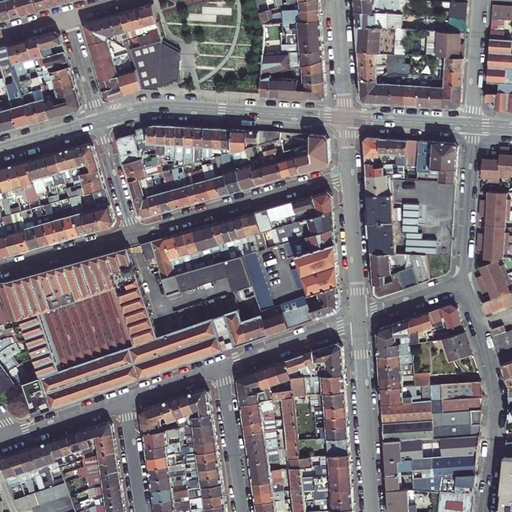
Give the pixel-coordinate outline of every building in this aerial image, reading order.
[(12,18),(6,0),(4,0),(0,1),(0,10),(3,20),(12,18)] [(21,15),(16,0),(6,0),(12,18),(21,15)] [(16,0),(21,15),(29,13),(24,0),(16,0)] [(39,10),(36,0),(24,0),(29,13),(39,10)] [(49,8),(46,0),(36,0),(39,10),(49,8)] [(291,9),(320,7),(320,0),(303,0),(300,1),(290,4),(291,9)] [(354,0),(355,11),(401,14),(402,0),(354,0)] [(468,3),(451,3),(450,17),(467,18),(468,3)] [(139,8),(145,27),(149,34),(150,35),(152,43),(162,40),(159,29),(152,4),(139,8)] [(491,20),(511,21),(511,20),(511,7),(492,6),(491,20)] [(285,22),(321,19),(320,7),(291,9),(284,10),(284,11),(282,11),(282,15),(285,15),(285,22)] [(139,8),(130,10),(136,29),(145,27),(139,8)] [(121,13),(126,31),(129,40),(130,44),(130,46),(131,49),(141,46),(142,46),(140,36),(136,29),(130,10),(121,13)] [(274,20),(272,14),(271,10),(270,10),(266,11),(260,12),(263,23),(276,22),(276,20),(274,20)] [(401,14),(355,11),(356,26),(396,29),(400,29),(401,14)] [(121,13),(112,15),(117,34),(121,32),(126,31),(121,13)] [(112,15),(103,18),(108,36),(117,34),(112,15)] [(467,18),(450,17),(449,32),(461,33),(466,33),(467,18)] [(93,21),(98,39),(108,36),(103,18),(93,21)] [(321,19),(285,22),(283,22),(284,33),(286,33),(322,31),(321,19)] [(98,39),(93,21),(84,23),(89,42),(98,39)] [(263,23),(265,29),(263,76),(272,74),(292,68),(295,68),(324,59),(323,41),(300,43),(293,43),(287,44),(286,33),(284,33),(283,22),(276,22),(263,23)] [(356,26),(358,52),(386,54),(389,54),(395,54),(396,29),(356,26)] [(45,57),(48,69),(49,72),(51,72),(70,66),(61,36),(54,31),(39,36),(44,55),(50,53),(48,47),(54,45),(57,53),(45,57)] [(323,41),(322,31),(286,33),(287,44),(293,43),(293,37),(300,37),(300,43),(323,41)] [(449,32),(438,32),(436,57),(439,57),(441,57),(464,59),(465,49),(461,49),(461,44),(461,33),(449,32)] [(494,112),(511,112),(511,84),(505,84),(505,79),(511,79),(511,53),(511,54),(511,44),(511,40),(503,40),(504,32),(491,32),(487,84),(499,85),(498,95),(487,95),(486,103),(494,112)] [(149,34),(140,36),(142,46),(151,43),(152,43),(150,35),(149,34)] [(44,55),(39,36),(28,39),(34,59),(39,57),(43,70),(48,69),(45,57),(44,55)] [(19,42),(24,62),(28,60),(31,70),(36,69),(34,59),(28,39),(19,42)] [(92,54),(110,48),(107,39),(89,44),(92,54)] [(137,70),(143,89),(159,90),(159,87),(160,70),(161,62),(161,57),(161,56),(162,43),(162,40),(152,43),(151,43),(142,46),(141,46),(131,49),(132,52),(133,55),(134,59),(135,61),(137,68),(137,70)] [(20,82),(26,81),(21,63),(24,62),(19,42),(9,44),(20,82)] [(179,79),(181,53),(162,43),(161,56),(161,57),(161,62),(160,70),(159,87),(179,79)] [(0,62),(4,78),(10,100),(18,127),(31,123),(23,95),(21,88),(20,82),(9,44),(0,46),(0,62)] [(92,54),(95,63),(113,57),(110,48),(92,54)] [(376,58),(386,59),(386,54),(358,52),(359,66),(376,67),(377,65),(378,65),(378,63),(376,63),(376,58)] [(365,102),(391,104),(392,84),(395,84),(395,82),(395,79),(395,74),(404,75),(409,75),(410,72),(412,72),(413,55),(395,54),(389,54),(386,54),(386,59),(387,62),(387,63),(387,66),(387,68),(387,72),(384,74),(378,79),(378,81),(360,80),(361,99),(365,102)] [(113,57),(95,63),(96,68),(98,72),(116,66),(113,57)] [(446,69),(446,71),(463,72),(464,59),(441,57),(441,68),(446,69)] [(304,74),(325,71),(324,59),(295,68),(296,72),(297,75),(304,74)] [(360,80),(378,81),(378,79),(384,74),(383,66),(378,65),(377,65),(376,67),(359,66),(360,80)] [(53,79),(54,80),(73,75),(72,72),(70,66),(51,72),(53,79)] [(98,72),(100,81),(111,78),(116,76),(118,75),(116,66),(98,72)] [(134,92),(143,89),(137,70),(128,72),(134,92)] [(326,81),(325,71),(304,74),(304,82),(326,81)] [(463,72),(446,71),(445,85),(448,85),(462,86),(463,72)] [(125,95),(134,92),(128,72),(119,75),(120,78),(122,85),(125,95)] [(271,97),(272,78),(272,74),(263,76),(262,96),(271,97)] [(56,89),(75,83),(73,75),(54,80),(56,87),(56,89)] [(116,76),(111,78),(100,81),(106,99),(110,101),(125,95),(122,85),(120,78),(119,75),(118,75),(116,76)] [(391,104),(405,105),(407,86),(407,78),(409,78),(409,75),(404,75),(404,78),(402,78),(402,85),(398,85),(398,82),(395,82),(395,84),(392,84),(391,104)] [(418,106),(420,76),(416,76),(416,78),(414,78),(414,86),(407,86),(405,105),(418,106)] [(431,106),(432,87),(432,77),(428,77),(428,81),(423,81),(423,76),(420,76),(418,106),(431,106)] [(282,78),(272,78),(271,97),(281,97),(282,78)] [(292,79),(282,78),(281,97),(291,98),(292,79)] [(292,79),(291,98),(300,98),(301,88),(300,88),(299,79),(292,79)] [(326,91),(326,81),(304,82),(305,89),(305,90),(326,91)] [(56,89),(58,97),(78,92),(75,83),(56,89)] [(447,96),(448,85),(445,85),(445,88),(444,107),(457,108),(461,105),(462,98),(447,96)] [(462,86),(448,85),(447,96),(462,98),(462,86)] [(444,107),(445,88),(432,87),(431,106),(444,107)] [(305,90),(305,89),(301,88),(300,98),(323,100),(327,97),(326,91),(305,90)] [(36,101),(35,102),(41,120),(50,118),(45,101),(43,94),(43,91),(42,89),(38,90),(39,93),(34,94),(36,101)] [(58,97),(60,103),(63,102),(67,113),(73,111),(80,110),(82,106),(81,105),(78,92),(58,97)] [(28,93),(23,95),(31,123),(41,120),(35,102),(31,103),(28,93)] [(45,101),(50,118),(59,115),(55,104),(54,99),(45,101)] [(0,131),(18,127),(10,100),(3,102),(2,100),(0,100),(0,131)] [(67,113),(63,102),(60,103),(55,104),(59,115),(67,113)] [(148,143),(144,152),(149,154),(152,144),(157,144),(158,125),(155,125),(148,126),(148,136),(148,143)] [(167,144),(167,126),(158,125),(157,144),(165,144),(167,144)] [(122,156),(139,151),(136,140),(148,136),(148,126),(136,130),(137,133),(119,138),(118,141),(122,156)] [(176,126),(167,126),(167,144),(165,144),(165,148),(165,160),(175,161),(175,149),(176,145),(176,139),(176,126)] [(176,139),(176,145),(185,146),(186,126),(176,126),(176,139)] [(186,126),(185,146),(195,146),(195,127),(186,126)] [(204,128),(195,127),(195,146),(195,147),(194,163),(201,161),(203,161),(204,147),(204,128)] [(214,128),(204,128),(204,147),(203,161),(211,158),(212,158),(212,151),(212,147),(213,147),(214,128)] [(223,129),(214,128),(213,147),(222,148),(223,129)] [(232,129),(223,129),(222,148),(222,150),(222,155),(231,153),(231,149),(232,129)] [(234,156),(237,156),(236,152),(241,151),(243,158),(250,157),(247,149),(248,130),(232,129),(231,149),(231,153),(232,153),(234,156)] [(247,149),(252,147),(252,141),(256,141),(256,146),(259,145),(260,131),(248,130),(247,149)] [(259,145),(266,144),(275,141),(281,139),(281,132),(260,131),(259,145)] [(326,135),(312,134),(312,137),(312,144),(296,149),(302,173),(328,166),(331,161),(329,139),(326,135)] [(379,156),(380,138),(368,137),(365,141),(366,162),(375,162),(374,156),(379,156)] [(396,164),(404,165),(406,165),(407,140),(380,138),(379,156),(379,163),(385,163),(385,154),(397,155),(396,164)] [(418,179),(421,141),(407,140),(406,165),(404,165),(404,173),(404,178),(418,179)] [(421,141),(418,179),(456,181),(458,147),(455,143),(421,141)] [(89,143),(83,145),(88,163),(90,168),(91,171),(100,169),(93,145),(89,143)] [(83,145),(74,147),(80,166),(88,163),(83,145)] [(82,174),(80,166),(74,147),(65,150),(71,169),(72,173),(73,176),(74,176),(82,174)] [(511,156),(509,156),(509,149),(500,148),(500,154),(492,153),(491,160),(483,159),(482,179),(488,180),(488,183),(498,184),(499,179),(510,179),(510,175),(511,175),(511,156)] [(302,173),(296,149),(289,151),(287,153),(294,175),(302,173)] [(57,152),(62,171),(71,169),(65,150),(57,152)] [(124,163),(143,157),(142,157),(141,151),(139,151),(122,156),(124,163)] [(62,171),(57,152),(47,155),(53,175),(57,173),(59,181),(61,180),(66,199),(70,198),(67,188),(64,179),(62,171)] [(244,189),(237,168),(230,170),(230,164),(228,158),(234,156),(232,153),(231,153),(222,155),(221,156),(222,159),(224,167),(232,193),(244,189)] [(294,175),(287,153),(285,154),(279,156),(278,156),(284,178),(294,175)] [(43,177),(53,175),(47,155),(38,158),(43,177)] [(284,178),(278,156),(270,158),(276,180),(284,178)] [(124,163),(127,172),(145,166),(146,168),(158,165),(157,158),(143,158),(143,157),(124,163)] [(258,185),(252,163),(250,157),(243,158),(238,159),(239,160),(241,161),(244,160),(246,166),(237,168),(244,189),(258,185)] [(43,177),(38,158),(28,160),(34,180),(38,179),(40,186),(42,185),(43,189),(46,187),(43,177)] [(276,180),(270,158),(260,161),(267,183),(276,180)] [(34,196),(38,195),(34,180),(28,160),(18,163),(27,193),(33,191),(34,196)] [(267,183),(260,161),(252,163),(258,185),(267,183)] [(366,162),(367,175),(385,174),(383,165),(375,165),(375,162),(366,162)] [(27,193),(18,163),(9,166),(15,188),(17,194),(17,196),(23,194),(24,198),(28,197),(27,193)] [(393,174),(404,173),(404,165),(396,164),(393,164),(393,174)] [(129,181),(140,178),(145,176),(154,174),(160,172),(158,165),(146,168),(145,166),(127,172),(129,181)] [(0,172),(5,191),(15,188),(9,166),(0,168),(0,172)] [(232,193),(224,167),(214,170),(216,177),(221,196),(232,193)] [(82,174),(74,176),(77,186),(83,184),(103,179),(100,169),(91,171),(87,172),(82,174)] [(202,201),(197,182),(194,173),(185,175),(187,185),(193,204),(202,201)] [(385,174),(367,175),(368,194),(392,194),(393,194),(392,178),(400,179),(404,179),(404,178),(404,173),(393,174),(392,174),(388,174),(385,174)] [(221,196),(216,177),(206,180),(212,198),(221,196)] [(146,197),(144,191),(143,187),(148,186),(147,182),(142,184),(140,178),(129,181),(135,200),(146,197)] [(80,195),(89,193),(93,191),(97,190),(100,189),(106,188),(103,179),(83,184),(84,188),(82,188),(82,189),(72,192),(70,187),(67,188),(70,198),(80,195)] [(212,198),(206,180),(197,182),(202,201),(212,198)] [(158,193),(160,193),(158,187),(155,187),(153,181),(147,182),(148,186),(149,189),(151,196),(149,196),(151,202),(154,214),(164,212),(158,193)] [(193,204),(187,185),(178,188),(183,206),(193,204)] [(102,207),(97,208),(104,229),(112,226),(115,222),(106,188),(100,189),(103,201),(101,202),(102,207)] [(178,188),(168,190),(173,209),(183,206),(178,188)] [(173,209),(168,190),(160,193),(158,193),(164,212),(173,209)] [(329,191),(313,195),(315,204),(311,205),(315,216),(334,211),(333,194),(329,191)] [(491,260),(492,263),(497,261),(503,258),(503,254),(507,255),(509,234),(505,234),(505,221),(509,222),(511,201),(507,201),(507,195),(488,193),(487,202),(480,201),(479,218),(486,219),(485,235),(478,234),(477,251),(484,251),(483,260),(491,260)] [(15,213),(22,211),(20,206),(17,196),(17,194),(14,196),(17,207),(10,209),(12,214),(15,213)] [(397,253),(392,194),(368,194),(372,252),(397,253)] [(315,204),(313,195),(303,198),(308,218),(315,216),(311,205),(315,204)] [(144,217),(154,214),(151,202),(149,196),(146,197),(135,200),(139,215),(144,217)] [(5,216),(12,214),(10,209),(7,197),(4,198),(7,210),(1,211),(2,217),(5,216)] [(41,206),(50,203),(51,203),(49,198),(39,201),(41,206)] [(303,198),(293,201),(296,212),(292,213),(294,222),(308,218),(303,198)] [(41,206),(39,201),(30,203),(31,209),(35,208),(41,206)] [(87,201),(82,203),(90,232),(104,229),(97,208),(88,211),(87,208),(89,207),(87,201)] [(293,201),(268,208),(274,228),(283,225),(290,223),(294,222),(292,213),(296,212),(293,201)] [(79,213),(75,214),(81,235),(90,232),(82,203),(81,202),(76,203),(79,213)] [(22,211),(31,209),(30,203),(20,206),(22,211)] [(404,204),(403,232),(407,233),(406,254),(437,255),(437,240),(422,239),(423,233),(419,233),(420,204),(404,204)] [(268,208),(256,211),(262,231),(274,228),(268,208)] [(81,235),(75,214),(73,209),(63,212),(65,217),(71,238),(81,235)] [(22,252),(32,249),(26,228),(23,216),(22,211),(15,213),(20,230),(17,231),(22,252)] [(256,211),(249,213),(255,233),(260,250),(267,248),(262,231),(256,211)] [(290,223),(296,239),(335,228),(334,211),(315,216),(308,218),(294,222),(290,223)] [(249,213),(242,215),(248,235),(253,252),(256,251),(260,250),(255,233),(249,213)] [(235,218),(241,237),(242,244),(243,246),(245,254),(253,252),(248,235),(242,215),(235,218)] [(65,217),(55,220),(61,241),(71,238),(65,217)] [(235,218),(228,219),(234,239),(241,237),(235,218)] [(234,239),(228,219),(221,221),(227,241),(234,239)] [(61,241),(55,220),(46,223),(51,243),(61,241)] [(221,221),(213,223),(219,243),(227,241),(221,221)] [(46,223),(36,225),(42,246),(51,243),(46,223)] [(219,243),(213,223),(205,226),(210,247),(216,246),(220,261),(224,260),(219,243)] [(13,254),(7,234),(5,225),(0,226),(1,229),(0,229),(2,236),(0,236),(0,248),(2,257),(13,254)] [(42,246),(36,225),(26,228),(32,249),(42,246)] [(288,242),(283,225),(274,228),(262,231),(267,248),(284,243),(288,242)] [(205,226),(195,229),(202,257),(205,266),(215,263),(213,258),(210,247),(205,226)] [(335,228),(296,239),(288,242),(284,243),(288,257),(336,243),(335,228)] [(195,229),(185,231),(193,260),(202,257),(195,229)] [(17,231),(7,234),(13,254),(22,252),(17,231)] [(185,231),(175,234),(181,256),(186,254),(189,265),(184,266),(186,271),(196,268),(193,260),(185,231)] [(181,256),(175,234),(165,237),(172,261),(175,260),(174,258),(181,256)] [(229,273),(234,287),(238,289),(252,285),(242,255),(224,260),(220,261),(217,262),(215,263),(205,266),(196,268),(186,271),(176,274),(172,261),(165,237),(142,244),(147,259),(157,256),(168,293),(229,273)] [(295,274),(337,260),(336,243),(290,256),(295,274)] [(36,314),(117,286),(112,273),(134,265),(128,247),(5,282),(18,319),(21,318),(36,314)] [(267,283),(256,251),(253,252),(245,254),(242,255),(252,285),(253,288),(267,283)] [(397,253),(372,252),(373,274),(385,273),(389,273),(392,274),(392,263),(407,262),(407,254),(397,253)] [(300,287),(308,285),(338,274),(337,260),(295,274),(300,287)] [(482,294),(488,292),(492,299),(496,298),(503,295),(510,292),(507,286),(510,285),(503,266),(500,267),(497,261),(492,263),(479,268),(482,276),(476,278),(482,294)] [(419,284),(430,280),(424,262),(413,266),(419,284)] [(117,286),(126,313),(148,305),(134,265),(112,273),(117,286)] [(406,269),(399,271),(405,289),(419,284),(413,266),(406,269)] [(380,297),(405,289),(399,271),(392,274),(393,276),(394,279),(386,282),(374,283),(375,294),(380,297)] [(386,282),(385,273),(373,274),(374,283),(386,282)] [(308,285),(310,294),(318,291),(339,284),(338,274),(308,285)] [(0,323),(18,319),(5,282),(0,283),(0,323)] [(275,306),(267,283),(253,288),(258,302),(261,310),(275,306)] [(341,307),(339,284),(318,291),(321,304),(311,307),(316,319),(338,312),(341,307)] [(126,313),(117,286),(36,314),(21,318),(41,376),(136,344),(126,313)] [(311,296),(308,297),(311,307),(321,304),(318,291),(310,294),(311,296)] [(510,292),(503,295),(508,305),(511,303),(511,293),(511,292),(510,292)] [(316,319),(311,307),(308,297),(307,295),(281,303),(290,328),(316,319)] [(503,295),(496,298),(500,308),(508,305),(503,295)] [(482,303),(486,314),(500,308),(496,298),(492,299),(482,303)] [(248,305),(252,317),(262,314),(261,310),(258,302),(248,305)] [(290,328),(281,303),(275,306),(261,310),(262,314),(269,334),(290,328)] [(451,304),(438,309),(442,320),(444,326),(444,327),(447,328),(449,327),(462,323),(458,308),(451,304)] [(126,313),(136,344),(159,337),(158,336),(148,305),(126,313)] [(159,337),(136,344),(41,376),(37,378),(22,383),(33,415),(251,341),(251,335),(245,320),(243,313),(241,313),(239,308),(167,332),(158,336),(159,337)] [(438,309),(411,318),(412,334),(412,338),(413,342),(413,343),(427,341),(426,332),(436,329),(434,323),(442,320),(438,309)] [(269,334),(262,314),(252,317),(259,338),(269,335),(269,334)] [(259,338),(252,317),(245,320),(251,335),(251,341),(259,338)] [(411,318),(403,321),(404,336),(412,334),(411,318)] [(434,323),(436,329),(444,326),(442,320),(434,323)] [(377,333),(378,345),(397,344),(397,337),(404,336),(403,321),(381,328),(377,333)] [(462,323),(449,327),(456,335),(465,332),(462,323)] [(491,329),(498,352),(510,347),(505,332),(503,325),(491,329)] [(465,332),(456,335),(445,339),(452,360),(473,354),(465,332)] [(378,345),(379,356),(413,354),(413,343),(413,342),(410,342),(406,343),(397,344),(378,345)] [(314,351),(316,361),(326,360),(327,366),(345,365),(343,347),(343,346),(338,343),(314,351)] [(305,354),(307,363),(316,361),(314,351),(305,354)] [(0,363),(12,355),(10,352),(5,355),(5,354),(0,357),(0,363)] [(297,357),(300,368),(302,374),(310,373),(309,368),(307,363),(305,354),(297,357)] [(379,356),(380,366),(402,365),(414,364),(413,354),(379,356)] [(0,363),(0,375),(7,371),(16,365),(18,363),(12,355),(0,363)] [(297,357),(287,360),(291,378),(298,377),(296,370),(300,368),(297,357)] [(287,360),(276,364),(281,382),(282,390),(292,388),(291,378),(287,360)] [(511,361),(502,364),(508,383),(508,386),(511,384),(511,361)] [(281,382),(276,364),(266,367),(272,385),(273,391),(282,390),(281,382)] [(345,365),(327,366),(328,375),(345,373),(345,365)] [(380,366),(380,377),(403,375),(402,365),(380,366)] [(311,376),(319,375),(319,371),(317,371),(316,366),(309,368),(310,373),(311,376)] [(266,367),(257,370),(262,384),(263,388),(272,385),(266,367)] [(238,380),(240,395),(253,393),(252,386),(262,384),(257,370),(241,376),(238,380)] [(11,376),(7,371),(0,375),(0,392),(15,382),(21,380),(22,383),(37,378),(34,371),(23,374),(21,372),(11,376)] [(307,378),(308,381),(310,381),(311,386),(323,385),(324,393),(324,392),(346,391),(345,373),(328,375),(322,375),(319,375),(311,376),(310,376),(310,378),(307,378)] [(415,378),(415,386),(430,385),(429,373),(415,374),(415,378)] [(380,377),(381,388),(404,387),(403,375),(380,377)] [(307,394),(305,378),(307,378),(307,376),(298,377),(291,378),(292,388),(293,395),(307,394)] [(481,380),(431,385),(432,396),(432,400),(433,413),(442,412),(471,410),(483,410),(484,397),(481,380)] [(381,388),(382,404),(422,401),(421,389),(423,389),(423,394),(426,396),(432,396),(431,385),(430,385),(415,386),(404,387),(381,388)] [(205,388),(188,394),(194,411),(201,409),(202,414),(212,412),(209,391),(205,388)] [(274,395),(275,399),(282,398),(293,396),(293,395),(292,388),(282,390),(273,391),(274,395)] [(326,406),(347,404),(346,391),(324,392),(325,397),(326,406)] [(240,395),(241,404),(259,401),(258,393),(253,393),(240,395)] [(188,394),(180,397),(186,414),(194,411),(188,394)] [(282,398),(283,407),(295,406),(294,404),(293,396),(282,398)] [(186,414),(180,397),(171,400),(177,417),(185,414),(186,414)] [(241,404),(243,414),(270,410),(270,411),(273,410),(273,409),(272,399),(267,400),(259,401),(241,404)] [(171,400),(162,403),(168,419),(168,421),(170,424),(170,425),(172,424),(174,428),(179,427),(181,427),(177,417),(171,400)] [(382,404),(383,423),(433,420),(433,413),(432,400),(422,401),(382,404)] [(143,423),(161,417),(164,416),(165,420),(168,419),(162,403),(144,409),(141,413),(143,423)] [(348,414),(347,404),(326,406),(326,416),(348,414)] [(283,407),(284,417),(296,416),(295,406),(283,407)] [(270,410),(243,414),(244,424),(264,421),(263,417),(271,416),(271,417),(274,417),(274,413),(270,414),(270,411),(270,410)] [(472,425),(471,410),(442,412),(433,413),(433,420),(435,438),(480,434),(481,424),(472,425)] [(483,410),(471,410),(472,425),(481,424),(483,410)] [(189,425),(194,425),(214,422),(212,412),(202,414),(198,414),(195,415),(193,415),(193,421),(189,422),(189,425)] [(326,416),(327,426),(349,425),(348,414),(326,416)] [(296,416),(284,417),(285,427),(297,426),(296,416)] [(143,423),(144,432),(164,429),(162,423),(161,417),(143,423)] [(264,421),(244,424),(246,433),(276,429),(275,428),(274,419),(274,417),(271,417),(271,420),(264,421)] [(433,420),(383,423),(384,441),(401,440),(435,438),(433,420)] [(86,429),(89,438),(94,436),(96,436),(114,432),(113,424),(108,421),(86,429)] [(195,433),(215,430),(214,422),(194,425),(194,430),(186,431),(185,426),(183,426),(181,427),(179,427),(180,435),(180,438),(183,438),(183,435),(195,433)] [(349,425),(327,426),(328,437),(349,436),(349,425)] [(297,426),(285,427),(287,438),(298,437),(297,426)] [(144,432),(146,447),(166,444),(169,444),(168,435),(171,436),(180,435),(179,427),(174,428),(171,428),(164,429),(144,432)] [(86,429),(77,432),(83,448),(92,445),(89,438),(86,429)] [(276,429),(246,433),(247,443),(273,439),(273,440),(277,439),(276,429)] [(196,442),(216,439),(215,430),(195,433),(196,442)] [(77,432),(69,435),(74,451),(78,461),(83,459),(85,458),(84,455),(83,448),(77,432)] [(96,436),(98,444),(116,441),(114,432),(96,436)] [(401,440),(402,457),(405,457),(406,460),(413,459),(478,455),(480,434),(435,438),(401,440)] [(69,435),(60,438),(66,454),(69,463),(70,463),(78,461),(74,451),(69,435)] [(349,436),(328,437),(320,438),(317,438),(308,438),(308,443),(326,441),(327,440),(328,440),(328,446),(327,447),(327,451),(329,452),(329,454),(350,453),(349,436)] [(298,439),(298,437),(287,438),(288,448),(299,446),(299,444),(298,439)] [(51,441),(57,457),(60,466),(69,463),(66,454),(60,438),(51,441)] [(182,452),(183,454),(218,449),(216,439),(196,442),(197,447),(182,450),(182,452)] [(273,442),(273,440),(273,439),(247,443),(248,452),(268,449),(274,448),(274,446),(278,445),(277,441),(273,442)] [(384,441),(387,479),(400,478),(400,473),(414,472),(413,459),(406,460),(405,457),(402,457),(401,440),(384,441)] [(51,441),(41,444),(51,471),(54,470),(53,468),(60,466),(57,457),(51,441)] [(99,453),(117,451),(116,441),(98,444),(99,453)] [(146,447),(148,457),(175,453),(182,452),(182,450),(181,444),(181,442),(175,443),(175,446),(172,447),(172,448),(167,449),(166,444),(146,447)] [(41,444),(31,447),(40,473),(45,472),(48,481),(43,483),(45,489),(48,488),(54,485),(56,485),(54,480),(51,471),(41,444)] [(248,452),(250,463),(270,460),(279,458),(278,449),(278,445),(274,446),(274,448),(268,449),(248,452)] [(288,448),(289,457),(300,456),(299,446),(288,448)] [(40,473),(31,447),(21,451),(30,476),(31,478),(34,477),(33,476),(40,473)] [(218,449),(183,454),(183,458),(184,463),(187,462),(187,459),(191,459),(191,462),(198,460),(219,457),(218,449)] [(21,451),(11,454),(21,482),(24,481),(24,479),(30,476),(21,451)] [(87,465),(101,463),(118,461),(117,451),(99,453),(88,457),(85,458),(86,461),(87,465)] [(149,468),(170,465),(184,463),(183,458),(176,459),(175,453),(148,457),(149,468)] [(350,453),(329,454),(321,455),(322,465),(326,465),(331,464),(351,462),(350,453)] [(21,482),(11,454),(1,458),(10,483),(17,481),(18,483),(21,482)] [(289,457),(290,467),(301,466),(313,465),(312,455),(300,456),(289,457)] [(414,472),(414,477),(443,476),(456,475),(462,474),(476,473),(478,455),(413,459),(414,472)] [(198,460),(200,469),(220,466),(219,457),(198,460)] [(511,511),(511,457),(504,457),(500,494),(504,494),(503,500),(501,500),(500,507),(499,507),(498,511),(511,511)] [(251,468),(251,473),(271,470),(270,465),(270,460),(250,463),(251,468)] [(88,468),(89,474),(120,469),(118,461),(101,463),(87,465),(88,468)] [(331,464),(331,474),(352,473),(351,462),(331,464)] [(170,465),(171,471),(185,469),(184,463),(170,465)] [(87,465),(78,468),(81,476),(89,474),(88,468),(87,465)] [(151,479),(171,476),(186,474),(185,471),(185,469),(171,471),(170,465),(149,468),(151,479)] [(200,469),(201,477),(222,474),(220,466),(200,469)] [(291,477),(302,476),(302,474),(301,466),(290,467),(291,477)] [(120,469),(89,474),(90,479),(91,482),(93,483),(94,483),(101,482),(104,481),(104,485),(122,483),(121,479),(120,469)] [(251,473),(253,483),(273,481),(273,483),(279,482),(279,483),(282,483),(282,478),(281,474),(280,469),(271,470),(251,473)] [(323,475),(314,476),(315,489),(324,489),(324,491),(327,491),(329,489),(353,487),(352,473),(331,474),(323,475)] [(462,484),(475,485),(476,473),(462,474),(462,484)] [(201,477),(202,486),(223,483),(222,474),(201,477)] [(474,489),(475,485),(462,484),(456,484),(456,475),(443,476),(441,492),(474,494),(474,489)] [(153,490),(173,487),(187,485),(187,480),(172,482),(171,476),(151,479),(153,490)] [(291,477),(292,487),(303,485),(302,477),(302,476),(291,477)] [(414,477),(414,490),(441,492),(443,476),(414,477)] [(54,480),(56,485),(66,482),(64,477),(54,480)] [(387,479),(388,490),(401,490),(400,478),(387,479)] [(253,483),(254,493),(274,490),(273,483),(273,481),(253,483)] [(32,507),(39,505),(46,503),(52,500),(59,498),(70,494),(68,488),(66,482),(56,485),(54,485),(48,488),(45,489),(42,490),(35,492),(28,494),(25,495),(22,496),(15,499),(19,511),(26,509),(32,507)] [(34,487),(35,492),(42,490),(45,489),(43,483),(34,487)] [(99,486),(100,495),(123,492),(122,483),(104,485),(99,486)] [(189,498),(204,496),(224,493),(223,483),(202,486),(197,487),(191,487),(188,488),(188,491),(189,494),(189,496),(189,498)] [(292,487),(293,497),(305,495),(303,485),(292,487)] [(25,495),(28,494),(35,492),(34,487),(23,490),(25,495)] [(154,501),(175,498),(189,496),(189,494),(188,491),(174,493),(173,487),(153,490),(154,501)] [(328,498),(353,496),(353,487),(329,489),(327,491),(327,495),(325,495),(325,497),(328,497),(328,498)] [(254,493),(256,503),(281,499),(281,494),(283,493),(283,489),(280,489),(274,490),(254,493)] [(388,490),(389,511),(409,511),(408,489),(401,490),(388,490)] [(102,504),(107,504),(124,501),(123,492),(100,495),(102,504)] [(472,511),(474,494),(441,492),(438,511),(472,511)] [(197,501),(198,508),(206,506),(226,503),(224,493),(204,496),(189,498),(190,501),(190,502),(197,501)] [(256,503),(257,511),(259,511),(285,508),(283,493),(281,494),(281,499),(256,503)] [(305,495),(293,497),(294,506),(305,505),(305,495)] [(354,507),(353,496),(328,498),(328,500),(325,500),(326,509),(354,507)] [(175,503),(175,498),(154,501),(156,511),(175,509),(185,507),(190,506),(190,502),(190,501),(175,503)] [(115,511),(126,510),(124,501),(107,504),(102,504),(97,505),(94,506),(94,511),(115,511)] [(206,506),(206,511),(227,511),(226,503),(206,506)]
